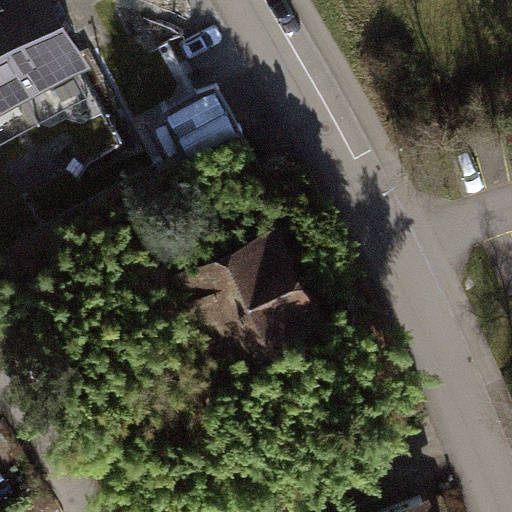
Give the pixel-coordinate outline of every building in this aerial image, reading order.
[(50,0),(0,0),(0,95),(79,53),(50,0)] [(198,94),(170,45),(103,82),(131,131),(162,113),(211,200),(264,170),(216,84),(198,94)] [(69,113),(46,126),(70,169),(128,135),(95,78),(60,98),(69,113)] [(276,220),(184,270),(162,229),(123,250),(147,295),(186,274),(231,356),(323,306),(276,220)] [(376,511),(428,511),(422,494),(376,511)]
